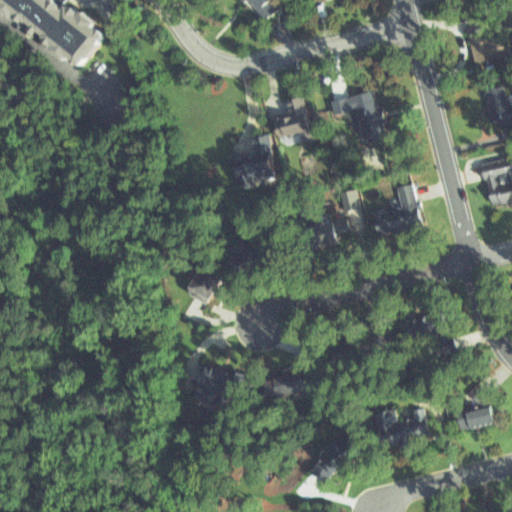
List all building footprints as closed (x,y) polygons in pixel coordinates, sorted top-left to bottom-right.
[(3,0),(83,66),(109,35),(67,0),(3,0)] [(246,0),(261,18),(280,2),(278,0),(246,0)] [(475,65),(465,20),(483,16),(486,27),(501,23),(508,58),(475,65)] [(480,84),(489,119),(510,113),(501,78),(480,84)] [(365,144),(356,105),(336,110),(333,97),(376,87),(388,139),(365,144)] [(303,131),(278,136),(274,116),(291,113),(287,96),(305,92),(317,143),(306,146),(303,131)] [(270,176),(235,182),(230,155),(250,151),(247,133),(266,129),(270,148),(267,158),(270,176)] [(480,163),(490,206),(511,201),(511,161),(511,156),(480,163)] [(395,181),(405,215),(426,210),(416,175),(395,181)] [(394,208),(401,236),(387,240),(380,229),(369,232),(365,216),(394,208)] [(305,247),(351,235),(346,215),(300,227),(305,247)] [(280,256),(272,235),(246,244),(249,251),(238,255),(243,270),(280,256)] [(210,302),(217,289),(226,295),(234,283),(197,259),(181,284),(210,302)] [(411,334),(457,322),(452,302),(406,314),(411,334)] [(332,356),(379,344),(373,324),(327,336),(332,356)] [(335,345),(340,364),(394,352),(390,333),(335,345)] [(205,358),(229,369),(211,404),(188,392),(205,358)] [(268,395),(314,383),(309,363),(263,375),(268,395)] [(458,423),(492,418),(487,383),(473,385),(475,401),(455,404),(458,423)] [(373,405),(377,444),(422,439),(418,404),(407,405),(405,420),(394,422),(386,404),(373,405)] [(329,471),(355,455),(342,433),(316,449),(329,471)] [(312,470),(326,482),(336,472),(322,459),(312,470)]
